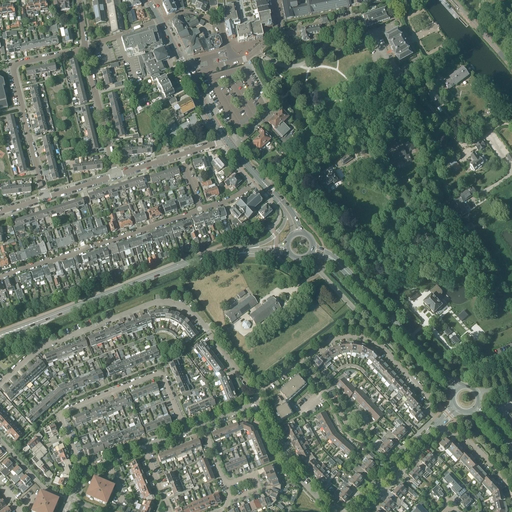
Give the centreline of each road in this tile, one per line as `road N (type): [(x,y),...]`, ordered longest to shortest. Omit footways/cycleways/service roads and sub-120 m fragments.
road 1 (residential): [(0,381),(47,343),(157,301),(197,317),(256,394)]
road 2 (track): [(265,184),(326,155),(419,90),(466,150),(482,138)]
road 3 (secondary): [(0,336),(222,254)]
road 4 (residential): [(201,210),(0,275)]
road 5 (residential): [(84,49),(12,66),(45,197)]
road 6 (residential): [(185,432),(160,373),(61,412)]
road 7 (secondary): [(435,366),(332,257)]
road 8 (residential): [(255,405),(283,455),(337,511)]
road 9 (residential): [(116,175),(84,49)]
road 10 (residential): [(439,423),(429,398),(377,343),(355,335)]
road 11 (residential): [(358,511),(439,423)]
